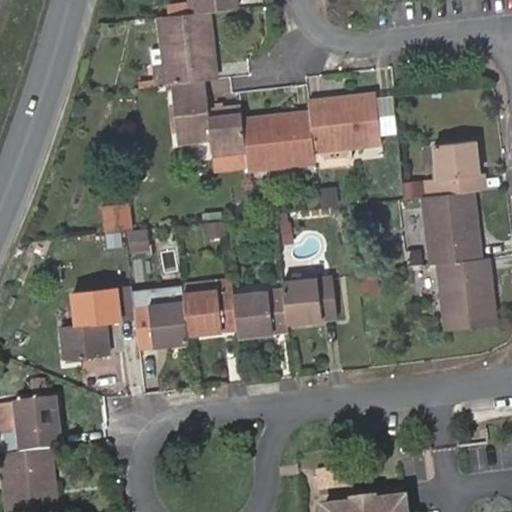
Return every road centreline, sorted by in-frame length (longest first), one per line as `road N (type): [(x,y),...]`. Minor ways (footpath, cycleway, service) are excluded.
road 1 (residential): [(291,404),(192,414),(165,425),(142,462),(150,511)]
road 2 (residential): [(511,380),(291,404)]
road 3 (tertiary): [(68,0),(0,205)]
road 4 (residential): [(364,43),(511,29)]
